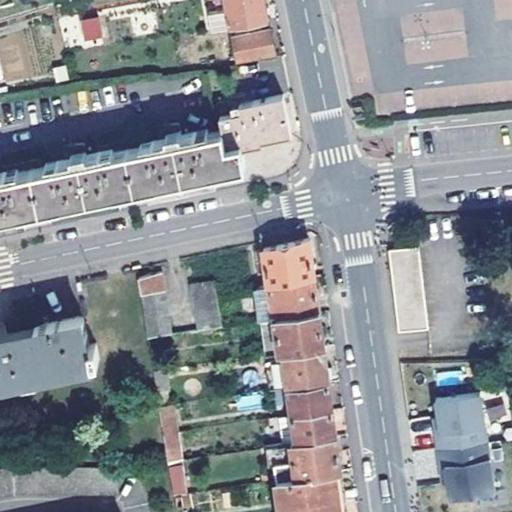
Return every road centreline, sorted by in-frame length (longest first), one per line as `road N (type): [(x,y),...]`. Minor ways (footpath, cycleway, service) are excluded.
road 1 (residential): [(0,266),(347,193)]
road 2 (residential): [(395,511),(347,193)]
road 3 (residential): [(347,193),(304,0)]
road 4 (residential): [(347,193),(511,170)]
